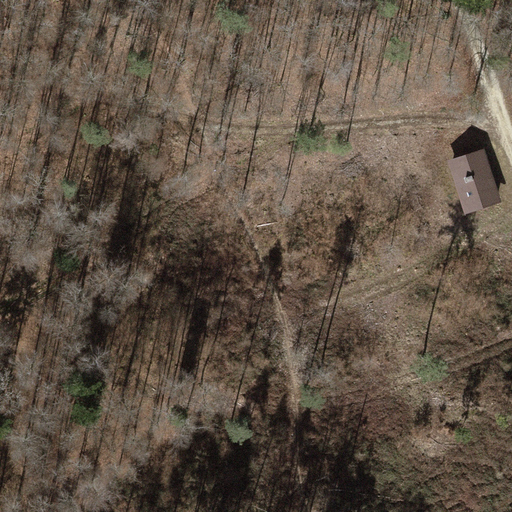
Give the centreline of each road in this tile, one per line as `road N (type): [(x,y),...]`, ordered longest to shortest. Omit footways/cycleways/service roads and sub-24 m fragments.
road 1 (track): [(499,112),(206,125),(60,89),(0,94)]
road 2 (track): [(511,150),(459,0)]
